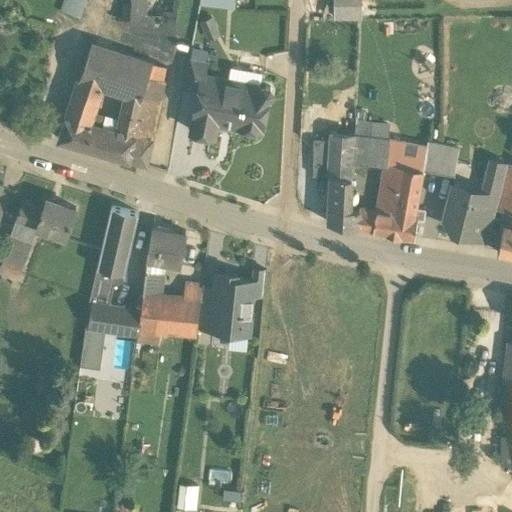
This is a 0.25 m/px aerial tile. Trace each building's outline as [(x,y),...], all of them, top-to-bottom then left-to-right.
[(83,2),(76,0),(64,0),(61,9),(79,15),(83,2)] [(130,0),(128,22),(175,26),(177,0),(130,0)] [(360,2),(338,2),(338,16),(360,16),(360,2)] [(165,67),(92,40),(73,92),(96,101),(98,94),(102,85),(125,93),(127,87),(145,91),(142,104),(129,158),(147,164),(153,139),(152,138),(165,81),(163,78),(165,67)] [(205,62),(188,59),(183,85),(198,88),(201,74),(203,75),(205,62)] [(203,75),(201,74),(198,88),(190,130),(213,134),(216,119),(240,123),(242,128),(256,131),(262,126),(267,98),(271,94),(273,88),(269,83),(264,82),(258,85),(203,75)] [(145,91),(127,87),(125,93),(124,100),(142,104),(145,91)] [(96,101),(73,92),(66,116),(65,116),(58,138),(109,153),(114,136),(116,136),(117,131),(101,126),(105,114),(93,110),(96,101)] [(117,131),(116,136),(114,136),(109,153),(129,158),(142,104),(124,100),(117,131)] [(355,110),(330,109),(330,115),(335,116),(335,120),(330,119),(329,131),(354,132),(355,110)] [(365,110),(355,110),(354,132),(369,133),(370,133),(371,121),(365,120),(365,110)] [(354,132),(329,131),(329,142),(328,159),(330,159),(352,159),(354,132)] [(369,133),(354,132),(352,159),(366,161),(369,133)] [(370,133),(369,133),(366,161),(384,163),(387,163),(387,161),(390,135),(370,133)] [(443,141),(428,139),(423,167),(437,170),(443,141)] [(458,144),(443,141),(437,170),(453,173),(458,144)] [(329,142),(314,142),(312,173),(329,173),(330,159),(328,159),(329,142)] [(491,157),(481,196),(486,197),(476,235),(487,238),(507,161),(491,157)] [(352,159),(330,159),(329,173),(328,220),(358,226),(359,207),(350,205),(352,159)] [(397,163),(387,161),(387,163),(384,163),(376,208),(393,211),(400,171),(396,170),(397,163)] [(511,162),(507,161),(501,193),(511,194),(511,162)] [(423,167),(401,163),(400,171),(393,211),(399,212),(399,211),(417,214),(417,215),(423,216),(425,206),(416,205),(423,167)] [(471,193),(464,184),(452,181),(444,214),(449,221),(458,223),(456,230),(476,235),(486,197),(481,196),(471,193)] [(511,194),(501,193),(498,206),(505,207),(497,249),(511,251),(511,194)] [(75,206),(47,196),(43,207),(38,206),(32,224),(37,226),(65,236),(75,206)] [(38,206),(23,201),(16,218),(32,224),(38,206)] [(138,211),(111,204),(97,265),(124,271),(138,211)] [(376,208),(359,207),(358,226),(414,235),(417,215),(417,214),(399,211),(399,212),(393,211),(376,208)] [(32,224),(16,218),(11,233),(32,240),(37,226),(32,224)] [(185,229),(154,223),(148,257),(143,290),(161,292),(164,261),(176,263),(179,246),(182,247),(185,229)] [(32,240),(11,233),(0,265),(20,272),(32,240)] [(124,271),(97,265),(89,301),(92,302),(93,300),(109,303),(113,284),(122,279),(124,271)] [(266,267),(252,266),(251,278),(253,278),(252,290),(264,291),(266,267)] [(236,272),(218,271),(216,285),(212,325),(214,325),(233,327),(248,329),(252,290),(253,278),(251,278),(236,276),(236,272)] [(203,283),(189,282),(188,290),(194,291),(193,295),(201,296),(203,284),(203,283)] [(216,285),(203,284),(201,296),(201,297),(200,297),(197,323),(212,325),(216,285)] [(161,292),(143,290),(141,308),(138,326),(158,328),(196,331),(197,323),(200,297),(201,297),(201,296),(193,295),(188,294),(161,292)] [(109,303),(93,300),(92,302),(88,325),(137,332),(138,326),(141,308),(109,303)] [(158,328),(138,326),(137,332),(137,338),(156,340),(158,328)] [(113,333),(111,374),(132,375),(134,332),(105,331),(105,333),(113,333)] [(177,504),(196,505),(198,481),(179,480),(177,504)]
